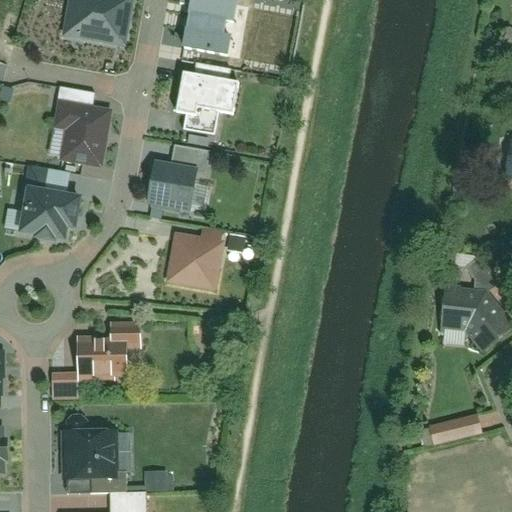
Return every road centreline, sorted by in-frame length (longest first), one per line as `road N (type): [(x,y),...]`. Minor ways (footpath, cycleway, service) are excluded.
road 1 (residential): [(141,92),(114,224),(34,304)]
road 2 (residential): [(37,511),(34,304)]
road 3 (residential): [(17,69),(141,92)]
